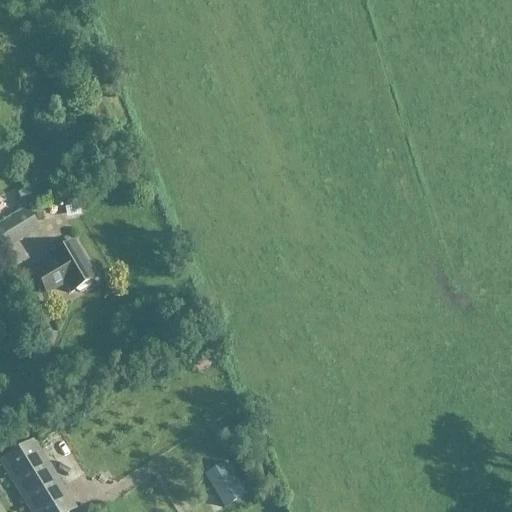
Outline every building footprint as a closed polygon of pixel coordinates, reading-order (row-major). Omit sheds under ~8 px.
[(70,175),(56,177),(61,206),(75,204),(70,175)] [(48,194),(39,181),(17,194),(25,208),(48,194)] [(28,207),(0,224),(0,251),(41,228),(28,207)] [(51,263),(33,274),(45,295),(58,287),(57,286),(63,283),(69,294),(74,291),(78,293),(88,287),(88,282),(93,279),(72,243),(48,257),(51,263)] [(4,270),(0,272),(0,298),(16,289),(4,270)] [(0,466),(28,511),(65,511),(73,508),(30,440),(0,458),(0,466)] [(226,464),(204,477),(224,508),(245,495),(226,464)]
